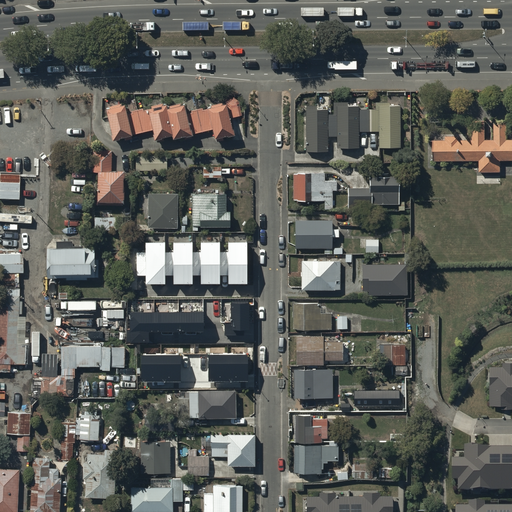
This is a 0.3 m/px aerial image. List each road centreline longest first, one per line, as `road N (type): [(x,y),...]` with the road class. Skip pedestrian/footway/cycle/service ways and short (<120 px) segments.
road 1 (trunk): [(0,29),(154,19),(511,16)]
road 2 (residential): [(270,511),(269,60)]
road 3 (trunk): [(269,60),(0,71)]
road 4 (trunk): [(511,57),(269,60)]
